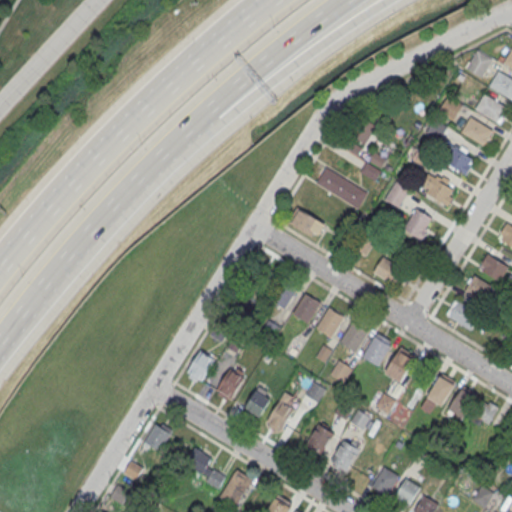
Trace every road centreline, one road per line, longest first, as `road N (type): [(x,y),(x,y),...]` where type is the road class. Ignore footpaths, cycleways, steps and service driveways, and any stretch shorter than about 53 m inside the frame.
road 1 (residential): [(503,15),(345,92),(323,111),(74,511)]
road 2 (motorway): [(259,0),(114,132),(0,264)]
road 3 (motorway): [(0,339),(86,235),(215,113)]
road 4 (residential): [(511,388),(252,226)]
road 5 (residential): [(351,511),(151,388)]
road 6 (motorway): [(215,113),(396,0)]
road 7 (residential): [(511,152),(407,323)]
road 8 (motorway): [(215,113),(355,0)]
road 9 (residential): [(0,104),(95,0)]
